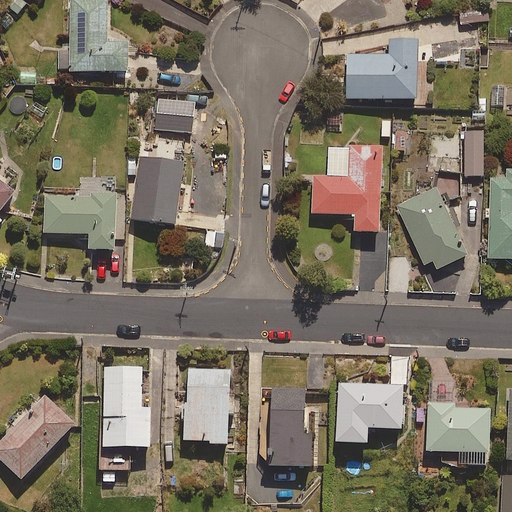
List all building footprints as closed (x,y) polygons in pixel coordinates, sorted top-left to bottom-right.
[(107,0),(69,0),(70,49),(59,49),(59,72),(129,72),(129,43),(108,43),(107,0)] [(489,21),(487,6),(459,9),(461,24),(489,21)] [(418,41),(389,41),(389,56),(348,55),(348,99),(418,100),(418,41)] [(484,132),(465,132),(464,176),(483,176),(484,132)] [(459,137),(431,138),(432,172),(460,171),(459,137)] [(383,148),(329,147),(328,177),(314,176),(313,214),(356,215),(355,232),(380,233),(383,148)] [(184,163),(140,157),(132,220),(176,225),(184,163)] [(0,212),(0,213),(15,193),(11,190),(17,183),(13,180),(18,173),(8,165),(6,168),(0,163),(0,212)] [(511,259),(511,169),(506,170),(505,180),(491,180),(489,259),(511,259)] [(467,257),(438,189),(398,205),(423,265),(433,261),(437,270),(467,257)] [(116,250),(117,198),(45,196),(45,234),(89,235),(89,250),(116,250)] [(116,483),(117,470),(130,471),(131,448),(150,449),(151,409),(142,409),(143,369),(105,368),(103,482),(116,483)] [(228,445),(229,415),(235,415),(236,401),(230,401),(230,371),(186,369),(184,444),(228,445)] [(404,430),(404,386),(339,385),(339,447),(370,447),(370,430),(404,430)] [(306,389),(273,389),(271,467),(312,468),(313,435),(305,435),(306,389)] [(74,425),(42,395),(0,440),(0,460),(22,481),(74,425)] [(486,467),(487,453),(490,453),(491,410),(455,409),(455,404),(429,404),(428,452),(460,453),(460,466),(486,467)] [(511,511),(511,477),(501,477),(500,511),(511,511)]
